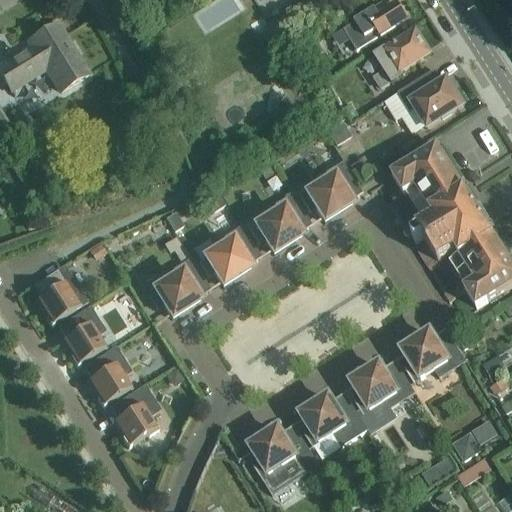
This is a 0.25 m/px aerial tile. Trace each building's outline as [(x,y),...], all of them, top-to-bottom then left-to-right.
[(370,46),(408,22),(397,6),(390,11),(386,5),(343,33),(357,54),(370,46)] [(61,95),(88,79),(56,27),(29,43),(33,49),(0,69),(0,75),(11,93),(47,71),(61,95)] [(387,51),(374,59),(375,59),(376,59),(385,74),(375,81),(382,91),(405,76),(404,74),(430,58),(417,36),(388,54),(387,52),(387,51)] [(317,44),(310,49),(316,59),(323,54),(317,44)] [(348,88),(363,87),(362,71),(347,72),(348,88)] [(398,97),(384,106),(397,125),(410,116),(415,113),(416,113),(428,131),(463,109),(447,83),(443,86),(435,74),(398,97)] [(350,107),(344,110),(351,122),(357,118),(350,107)] [(201,124),(200,130),(204,134),(210,135),(215,132),(216,126),(212,121),(206,120),(201,124)] [(352,140),(343,127),(328,137),(337,150),(352,140)] [(466,294),(465,294),(477,313),(511,290),(511,270),(494,241),(494,240),(491,236),(483,224),(484,224),(483,222),(480,224),(474,215),(477,213),(476,211),(475,212),(467,200),(468,199),(465,195),(464,195),(440,156),(437,151),(392,180),(404,198),(425,230),(420,233),(420,232),(418,233),(419,235),(412,240),(417,247),(424,243),(439,266),(441,265),(445,262),(466,294)] [(301,202),(300,203),(311,220),(312,219),(310,216),(313,215),(316,213),(321,222),(320,223),(321,224),(322,223),(324,226),(342,215),(352,209),(350,206),(353,204),(363,197),(359,192),(359,191),(342,165),(315,182),(320,190),(307,199),(304,201),(301,202)] [(275,175),(271,168),(261,175),(265,181),(275,175)] [(250,234),(249,235),(255,245),(258,250),(260,249),(259,249),(262,247),(265,245),(267,248),(271,254),(270,255),(270,256),(271,255),(273,259),(291,247),(301,241),(299,238),(302,236),(310,231),(312,229),(312,228),(311,228),(297,205),(292,197),(265,215),(268,219),(270,222),(260,228),(257,230),(256,231),(256,232),(255,233),(253,233),(251,235),(250,234)] [(226,209),(220,199),(205,208),(211,218),(226,209)] [(175,216),(167,222),(175,235),(183,229),(175,216)] [(200,266),(198,267),(208,282),(209,281),(211,279),(214,277),(220,286),(219,287),(220,288),(221,287),(223,291),(241,279),(250,273),(248,270),(251,268),(262,261),(261,260),(261,261),(241,230),(214,247),(217,251),(219,255),(202,265),(200,267),(200,266)] [(106,255),(100,246),(90,253),(96,262),(106,255)] [(183,249),(173,255),(180,264),(189,258),(183,249)] [(149,299),(148,299),(157,314),(158,314),(158,313),(161,312),(164,310),(169,319),(168,319),(169,320),(170,320),(172,323),(190,312),(200,305),(198,302),(201,300),(211,294),(211,293),(210,293),(190,262),(164,279),(167,284),(169,287),(152,297),(149,299)] [(65,269),(33,290),(46,310),(43,312),(42,311),(41,312),(52,329),(86,307),(65,269)] [(90,310),(59,330),(72,351),(69,352),(68,352),(67,352),(78,369),(106,352),(98,340),(106,335),(90,310)] [(413,350),(403,355),(405,359),(404,359),(405,360),(406,360),(409,365),(412,369),(409,371),(405,373),(415,388),(416,387),(415,386),(418,385),(421,383),(435,374),(435,375),(437,377),(440,382),(464,366),(466,365),(447,334),(446,333),(436,339),(433,341),(431,338),(421,344),(413,350)] [(116,350),(84,371),(97,391),(94,393),(94,392),(93,393),(104,410),(132,392),(124,381),(132,376),(116,350)] [(499,359),(483,369),(489,379),(506,369),(499,359)] [(356,385),(353,388),(355,391),(354,392),(354,393),(356,392),(357,394),(361,401),(358,403),(356,405),(355,404),(354,405),(364,419),(367,417),(384,406),(386,410),(387,412),(389,414),(416,397),(396,366),(396,365),(395,365),(383,373),(381,370),(370,376),(356,385)] [(178,387),(184,383),(177,371),(167,378),(171,385),(178,387)] [(502,384),(490,391),(496,400),(507,392),(502,384)] [(159,433),(151,420),(161,414),(145,389),(110,411),(123,432),(120,434),(120,433),(119,433),(129,451),(148,439),(149,440),(159,433)] [(312,414),(302,420),(304,423),(303,424),(304,425),(305,424),(311,433),(308,435),(305,437),(305,436),(304,437),(313,452),(314,451),(318,448),(333,439),(336,443),(341,451),(361,439),(368,434),(345,398),(346,398),(345,397),(335,403),(332,405),(330,402),(320,408),(312,414)] [(511,404),(503,410),(507,417),(511,414),(511,404)] [(269,441),(251,452),(253,455),(252,456),(253,457),(254,456),(260,465),(257,467),(254,469),(254,468),(253,469),(273,500),(274,499),(273,499),(294,486),(314,473),(320,469),(302,441),(295,430),(294,429),(284,436),(281,437),(279,434),(269,441)] [(492,429),(475,439),(482,449),(498,438),(492,429)] [(473,440),(456,451),(465,464),(481,454),(473,440)] [(449,461),(438,468),(446,481),(457,475),(449,461)] [(486,465),(459,482),(465,492),(492,474),(486,465)] [(447,496),(436,503),(442,511),(452,505),(447,496)]
